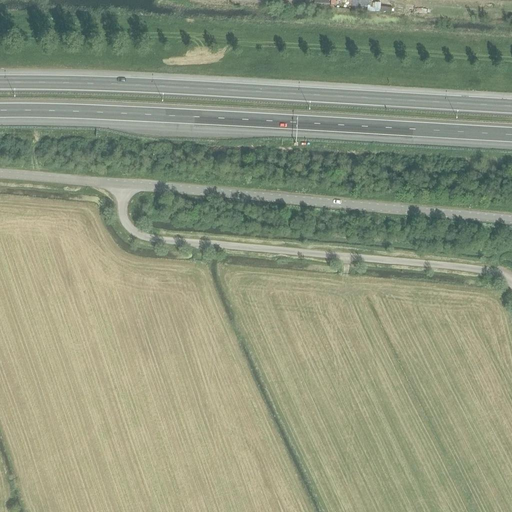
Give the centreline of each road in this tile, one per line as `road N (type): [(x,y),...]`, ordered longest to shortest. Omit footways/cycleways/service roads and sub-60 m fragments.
road 1 (motorway): [(0,111),(511,135)]
road 2 (motorway): [(511,106),(0,82)]
road 3 (unclassified): [(511,280),(458,267),(156,240),(123,220),(120,184)]
road 4 (tertiary): [(511,220),(120,184)]
road 5 (tertiary): [(0,174),(120,184)]
